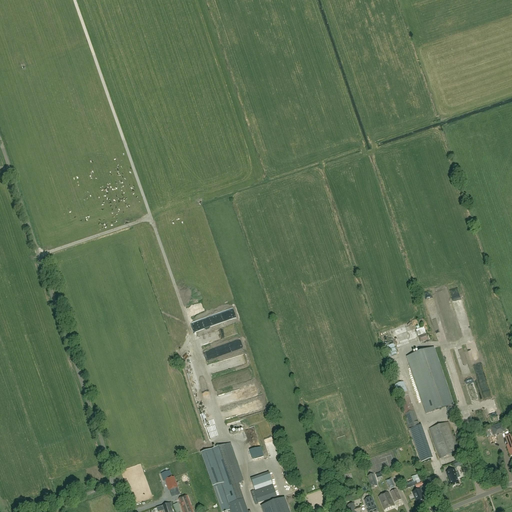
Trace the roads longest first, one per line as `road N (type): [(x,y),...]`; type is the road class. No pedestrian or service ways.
road 1 (unclassified): [(116,484),(0,149)]
road 2 (unknown): [(37,257),(149,217),(196,343)]
